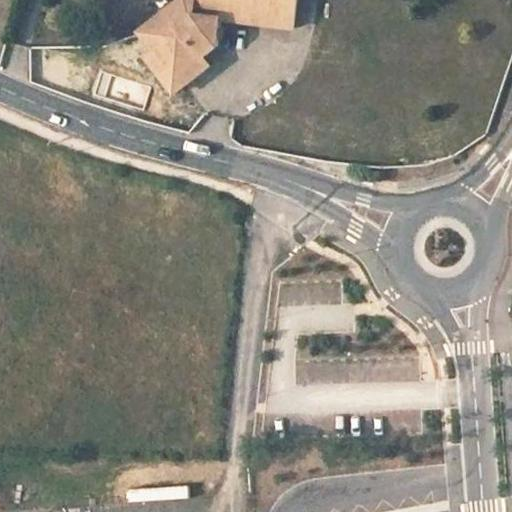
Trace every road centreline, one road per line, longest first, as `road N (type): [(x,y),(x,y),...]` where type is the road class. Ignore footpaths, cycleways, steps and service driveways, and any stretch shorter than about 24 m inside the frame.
road 1 (tertiary): [(255,169),(93,124),(0,87)]
road 2 (tertiary): [(422,207),(255,169)]
road 3 (unclassified): [(463,343),(480,511)]
road 4 (tertiary): [(255,169),(397,257)]
